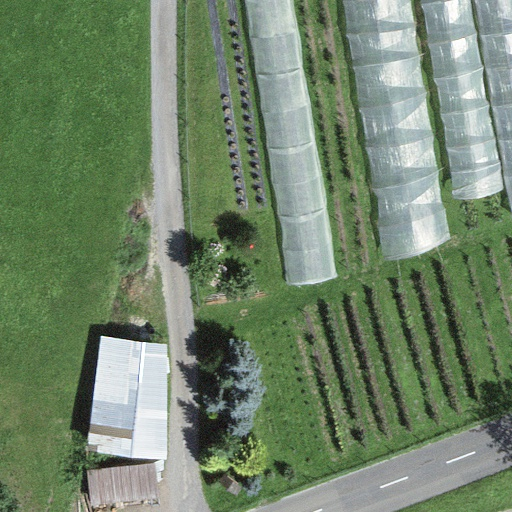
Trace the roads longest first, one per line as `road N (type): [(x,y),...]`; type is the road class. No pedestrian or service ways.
road 1 (track): [(159,0),(157,66),(187,390),(183,477),(192,511)]
road 2 (tertiary): [(511,441),(321,511)]
